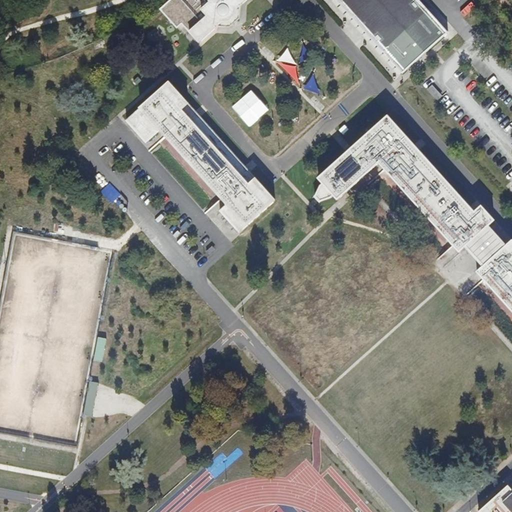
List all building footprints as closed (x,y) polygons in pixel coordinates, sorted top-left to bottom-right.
[(182,24),(199,43),(217,28),(231,28),(240,18),(241,6),(247,0),(171,0),(160,10),(177,29),(182,24)] [(397,54),(409,67),(442,37),(430,24),(435,19),(417,0),(339,0),(392,58),(397,54)] [(220,211),(240,234),(277,201),(251,172),(170,83),(126,121),(146,144),(159,131),(226,205),(220,211)] [(482,206),(475,212),(389,116),(318,179),(338,201),(379,165),(511,313),(511,240),(506,246),(489,228),(496,221),(482,206)] [(97,338),(92,362),(101,363),(106,340),(97,338)] [(84,417),(94,417),(96,383),(87,382),(84,417)] [(511,511),(511,489),(508,485),(479,511),(511,511)]
